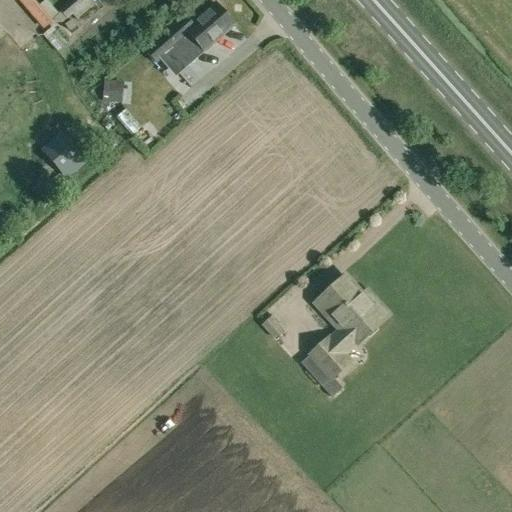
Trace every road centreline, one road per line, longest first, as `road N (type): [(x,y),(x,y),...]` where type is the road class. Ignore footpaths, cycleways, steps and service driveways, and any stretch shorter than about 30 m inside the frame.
road 1 (unclassified): [(511,281),(272,0)]
road 2 (primary): [(511,153),(374,0)]
